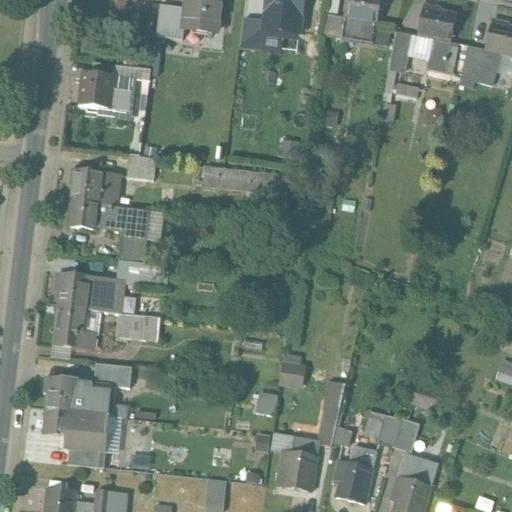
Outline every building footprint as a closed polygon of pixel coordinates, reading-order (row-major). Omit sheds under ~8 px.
[(185,0),(160,0),(157,28),(184,32),(186,15),(184,15),(185,0)] [(218,0),(185,0),(184,15),(186,15),(216,19),(218,0)] [(302,0),(269,0),(268,12),(301,15),(302,0)] [(339,0),(329,0),(328,15),(337,17),(339,0)] [(381,0),(347,0),(341,42),(373,48),(381,0)] [(458,17),(434,12),(434,10),(426,8),(419,40),(435,43),(428,74),(445,77),(458,17)] [(511,31),(502,29),(503,27),(494,24),(486,56),(511,62),(511,31)] [(397,35),(389,73),(404,76),(411,38),(397,35)] [(486,56),(469,51),(462,76),(480,80),(486,56)] [(138,71),(93,66),(92,78),(113,80),(113,82),(136,85),(138,71)] [(92,78),(81,77),(77,109),(105,112),(107,95),(111,96),(113,82),(113,80),(92,78)] [(100,156),(78,153),(77,163),(99,166),(100,156)] [(153,162),(126,159),(124,182),(151,185),(153,162)] [(207,191),(295,193),(296,172),(207,170),(207,191)] [(119,177),(69,172),(67,182),(70,183),(68,205),(116,210),(119,177)] [(116,210),(68,205),(65,230),(95,234),(95,231),(121,234),(118,263),(143,265),(149,213),(116,210)] [(90,282),(59,279),(57,288),(59,289),(57,309),(86,313),(90,282)] [(122,307),(106,305),(105,315),(121,317),(122,307)] [(86,313),(57,309),(54,335),(83,339),(84,334),(95,336),(97,314),(86,313)] [(105,315),(97,314),(95,336),(117,339),(118,333),(127,334),(129,318),(121,317),(105,315)] [(511,383),(511,361),(508,360),(500,378),(511,383)] [(286,387),(310,390),(313,365),(289,362),(286,387)] [(131,370),(95,366),(93,388),(129,392),(131,370)] [(77,385),(45,382),(43,397),(46,397),(45,412),(105,419),(106,404),(75,400),(77,385)] [(276,405),(258,402),(256,416),(274,419),(276,405)] [(120,405),(106,404),(105,419),(118,420),(120,405)] [(105,419),(45,412),(42,439),(71,442),(70,451),(101,455),(105,419)] [(418,450),(424,424),(375,412),(368,438),(418,450)] [(317,460),(282,453),(279,473),(285,474),(282,489),(310,494),(317,460)] [(373,474),(339,466),(335,484),(340,485),(337,502),(365,508),(373,474)] [(212,478),(209,511),(228,511),(231,480),(212,478)] [(424,511),(431,491),(398,481),(392,498),(398,500),(394,511),(424,511)] [(75,496),(46,494),(44,511),(125,511),(127,496),(96,494),(94,507),(74,505),(75,496)]
